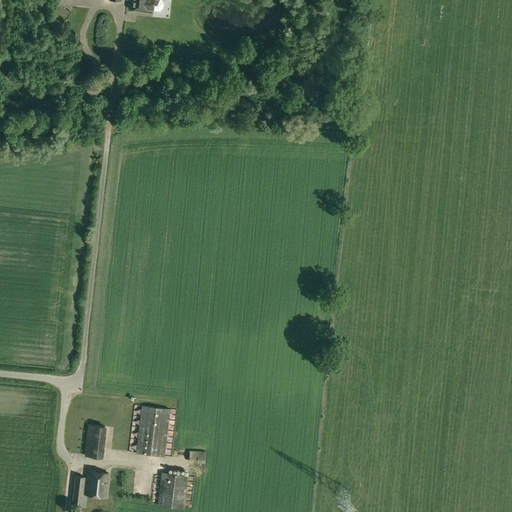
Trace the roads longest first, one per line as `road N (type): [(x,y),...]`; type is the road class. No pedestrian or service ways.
road 1 (unknown): [(0,158),(196,126),(351,129),(365,0)]
road 2 (unclassified): [(0,374),(70,382),(82,365),(108,137),(110,21)]
road 3 (track): [(66,511),(66,381)]
